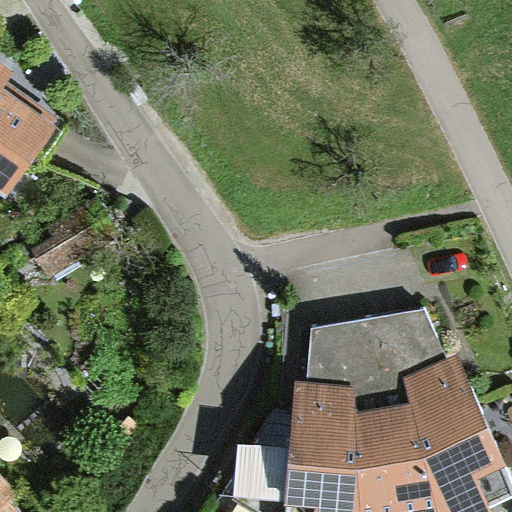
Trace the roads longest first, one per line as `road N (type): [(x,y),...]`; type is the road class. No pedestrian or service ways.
road 1 (residential): [(161,511),(230,375),(224,276),(44,0)]
road 2 (residential): [(511,228),(396,0)]
